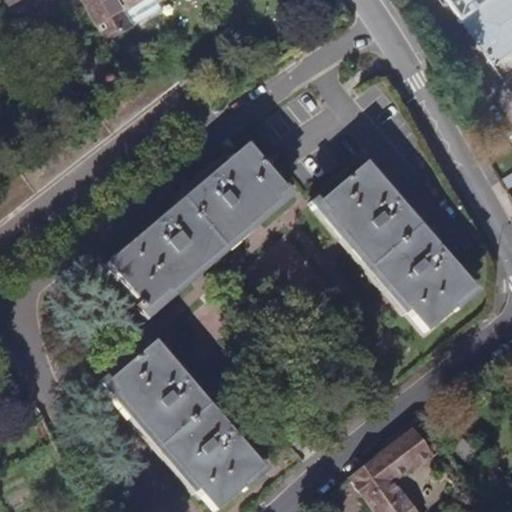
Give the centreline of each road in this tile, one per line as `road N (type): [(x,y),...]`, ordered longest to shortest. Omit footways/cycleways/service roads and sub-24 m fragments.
road 1 (residential): [(271,511),(421,390),(511,330)]
road 2 (residential): [(213,136),(1,311)]
road 3 (residential): [(377,18),(511,252)]
road 4 (residential): [(1,311),(73,428),(161,511)]
road 5 (residential): [(213,136),(183,130),(0,263)]
road 6 (residential): [(377,18),(213,136)]
